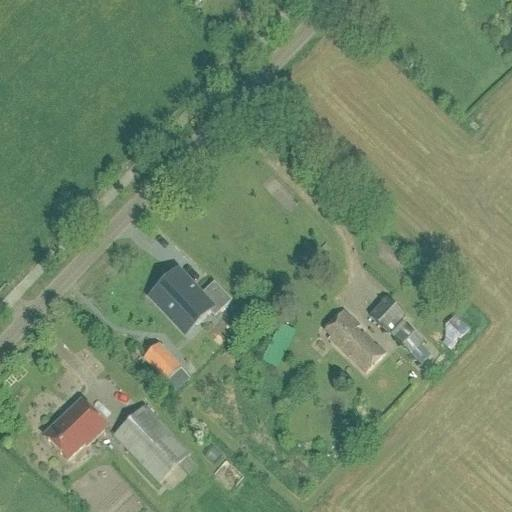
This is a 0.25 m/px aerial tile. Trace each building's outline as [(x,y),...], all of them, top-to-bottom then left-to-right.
[(488,0),(496,9),(506,0),(488,0)] [(128,248),(115,255),(124,273),(138,266),(128,248)] [(201,299),(192,290),(178,274),(174,279),(154,297),(178,322),(189,335),(198,326),(210,315),(215,319),(231,304),(214,287),(201,299)] [(390,338),(407,319),(387,301),(370,320),(390,338)] [(366,377),(386,357),(357,330),(359,328),(344,313),(325,334),(332,340),(329,342),(366,377)] [(406,329),(394,342),(423,368),(432,359),(421,349),(424,345),(406,329)] [(135,351),(165,386),(182,371),(159,345),(158,346),(150,338),(135,351)] [(87,449),(107,430),(82,404),(44,439),(68,464),(85,448),(87,449)] [(160,486),(179,468),(189,478),(197,469),(188,460),(191,458),(146,410),(115,439),(160,486)]
